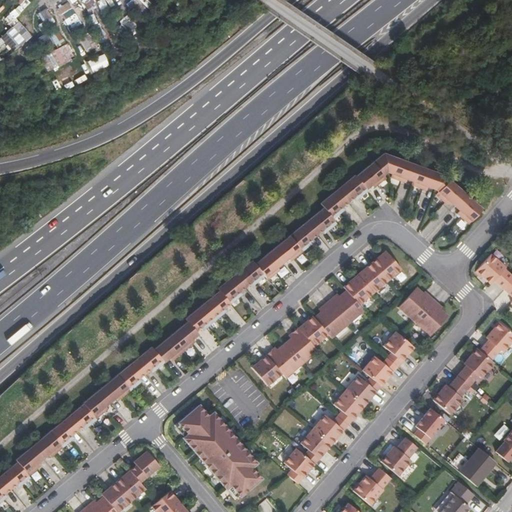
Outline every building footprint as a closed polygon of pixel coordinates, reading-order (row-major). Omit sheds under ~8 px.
[(386,172),(383,153),(372,162),(383,174),(386,172)] [(392,173),(397,159),(383,153),(386,172),(392,173)] [(413,181),(418,166),(397,159),(392,173),(391,176),(406,182),(407,179),(413,181)] [(386,177),(383,174),(372,162),(355,176),(366,188),(371,185),(373,187),(386,177)] [(434,189),(439,174),(418,166),(413,181),(412,184),(426,190),(427,186),(434,189)] [(436,189),(444,176),(439,174),(434,189),(436,189)] [(347,202),(353,197),(355,200),(367,190),(366,188),(355,176),(354,175),(337,189),(347,202)] [(438,191),(449,180),(444,176),(436,189),(438,191)] [(465,194),(449,180),(438,191),(436,194),(448,205),(450,202),(455,206),(465,194)] [(344,209),(342,206),(347,202),(337,189),(319,204),(323,208),(332,219),(341,212),(344,209)] [(482,209),(465,194),(455,206),(459,211),(457,213),(469,223),(482,209)] [(324,233),(328,229),(336,223),(332,219),(323,208),(306,222),(316,234),(322,230),(324,233)] [(302,251),(313,241),(311,238),(316,234),(306,222),(289,236),(302,251)] [(302,251),(289,236),(271,250),(282,262),(287,258),(290,261),(302,251)] [(277,267),(282,262),(271,250),(254,264),(264,275),(267,279),(279,270),(277,267)] [(401,269),(386,251),(372,263),(386,281),(401,269)] [(511,275),(504,269),(505,267),(491,254),(476,270),(476,271),(490,284),(494,280),(504,289),(511,280),(511,275)] [(264,275),(254,264),(251,260),(234,274),(244,287),(250,282),(252,285),(264,275)] [(386,281),(372,263),(357,275),(372,293),(386,281)] [(242,294),(239,291),(244,287),(234,274),(217,288),(217,289),(219,291),(229,304),(231,303),(242,294)] [(372,293),(357,275),(343,287),(346,290),(358,305),(372,293)] [(413,322),(433,300),(427,295),(423,292),(422,294),(415,288),(398,308),(413,322)] [(339,296),(337,294),(333,297),(328,301),(347,324),(363,311),(358,305),(346,290),(339,296)] [(226,310),(224,308),(229,304),(219,291),(201,305),(215,320),(222,313),(226,310)] [(443,308),(439,305),(433,300),(413,322),(430,336),(448,316),(441,310),(443,308)] [(328,301),(322,307),(318,309),(320,312),(313,318),(327,335),(331,338),(347,324),(328,301)] [(203,329),(207,326),(215,320),(201,305),(185,319),(187,322),(195,331),(201,327),(203,329)] [(327,335),(313,318),(312,316),(298,328),(313,347),(327,335)] [(195,341),(193,338),(198,334),(195,331),(187,322),(170,336),(183,351),(195,341)] [(503,352),(511,341),(511,334),(498,322),(486,338),(488,340),(479,351),(491,361),(500,350),(503,352)] [(298,328),(291,333),(288,336),(290,338),(283,344),(301,364),(317,351),(313,347),(298,328)] [(413,348),(395,332),(383,346),(391,353),(386,358),(397,367),(413,348)] [(183,351),(170,336),(153,349),(163,362),(168,358),(171,361),(183,351)] [(275,347),(271,350),(266,355),(265,355),(281,374),(285,378),(301,364),(283,344),(277,350),(275,347)] [(144,373),(149,369),(152,372),(163,362),(153,349),(151,347),(133,361),(144,373)] [(481,378),(493,363),(491,361),(479,351),(476,349),(464,364),(466,366),(457,377),(469,387),(478,376),(481,378)] [(281,374),(265,355),(251,367),(267,386),(281,374)] [(380,387),(397,367),(386,358),(382,363),(374,357),(362,371),(370,378),(380,387)] [(129,390),(141,381),(139,378),(144,373),(133,361),(116,375),(129,390)] [(117,400),(129,390),(116,375),(99,389),(110,402),(115,397),(117,400)] [(363,406),(380,387),(370,378),(365,383),(357,376),(345,390),(363,406)] [(460,397),(469,387),(457,377),(449,387),(446,385),(433,400),(450,414),(463,399),(460,397)] [(110,402),(99,389),(82,403),(83,405),(84,406),(95,419),(107,409),(105,406),(110,402)] [(363,406),(345,390),(333,405),(341,411),(337,416),(347,425),(363,406)] [(84,429),(88,426),(96,420),(95,419),(84,406),(83,405),(66,418),(77,431),(82,427),(84,429)] [(256,463),(244,449),(222,422),(212,412),(208,416),(198,405),(177,423),(186,434),(183,438),(226,489),(230,486),(239,497),(260,479),(251,467),(256,463)] [(330,445),(347,425),(337,416),(332,422),(324,415),(312,429),(330,445)] [(77,431),(66,418),(49,432),(62,447),(70,440),(74,438),(72,435),(77,431)] [(330,445),(312,429),(300,444),(307,450),(303,455),(313,464),(330,445)] [(511,430),(504,440),(505,441),(496,452),(507,462),(511,456),(511,430)] [(62,447),(49,432),(32,446),(42,459),(48,455),(50,457),(62,447)] [(408,458),(416,448),(404,438),(396,448),(393,446),(381,462),(398,476),(410,461),(408,458)] [(38,463),(42,459),(32,446),(15,460),(17,462),(28,475),(40,465),(38,463)] [(476,487),(496,463),(479,448),(459,472),(476,487)] [(297,484),(313,464),(303,455),(295,449),(283,463),(291,470),(286,475),(297,484)] [(140,483),(159,466),(146,451),(133,462),(136,466),(130,471),(140,483)] [(18,487),(21,484),(29,478),(28,475),(17,462),(0,475),(0,477),(10,489),(15,485),(18,487)] [(381,489),(390,478),(378,468),(369,479),(366,476),(352,491),(369,505),(382,490),(381,489)] [(145,488),(140,483),(130,471),(115,483),(131,501),(145,488)] [(0,502),(7,496),(5,493),(10,489),(0,477),(0,502)] [(434,511),(465,511),(469,508),(465,504),(473,495),(457,482),(434,511)] [(117,511),(131,501),(115,483),(101,494),(103,497),(116,511),(117,511)] [(173,511),(181,505),(169,491),(151,506),(155,511),(173,511)] [(94,500),(91,503),(85,508),(88,511),(116,511),(103,497),(97,502),(94,500)]
